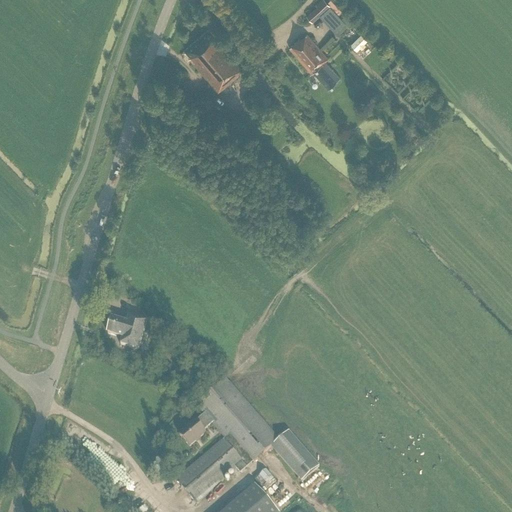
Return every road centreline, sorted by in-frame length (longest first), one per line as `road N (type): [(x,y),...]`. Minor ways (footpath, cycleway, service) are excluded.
road 1 (tertiary): [(50,388),(171,0)]
road 2 (tertiary): [(13,511),(50,388)]
